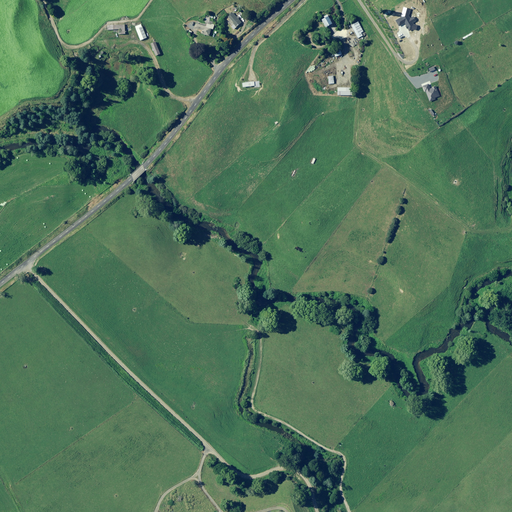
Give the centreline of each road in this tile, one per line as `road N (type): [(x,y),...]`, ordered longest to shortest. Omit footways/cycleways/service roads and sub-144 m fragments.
road 1 (unclassified): [(0,286),(143,166),(243,43),(289,0)]
road 2 (unknown): [(27,264),(208,446)]
